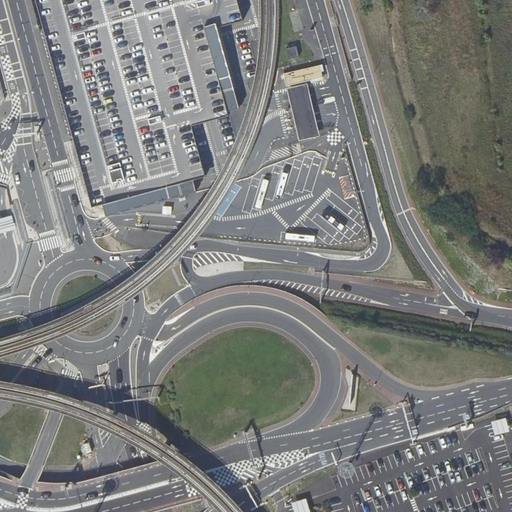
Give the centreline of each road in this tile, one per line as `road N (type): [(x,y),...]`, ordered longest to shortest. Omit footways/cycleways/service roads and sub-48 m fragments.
road 1 (unclassified): [(315,0),(384,243),(381,259),(353,267),(206,247),(100,262)]
road 2 (unclassified): [(142,398),(144,355),(161,315),(192,291),(235,276),(345,286),(481,313)]
road 3 (unclassified): [(142,398),(166,354),(203,327),(246,314),(293,326),(326,360),(322,403),(301,425),(248,451)]
road 4 (unclassified): [(341,0),(406,218),(452,296),(481,313)]
road 5 (tertiary): [(93,261),(79,238),(15,0)]
road 6 (tertiary): [(0,22),(53,258),(46,284)]
road 7 (unclassified): [(248,451),(63,499),(0,489)]
road 8 (unclassified): [(406,422),(292,472),(226,511)]
road 9 (tertiary): [(148,468),(123,405),(122,335)]
